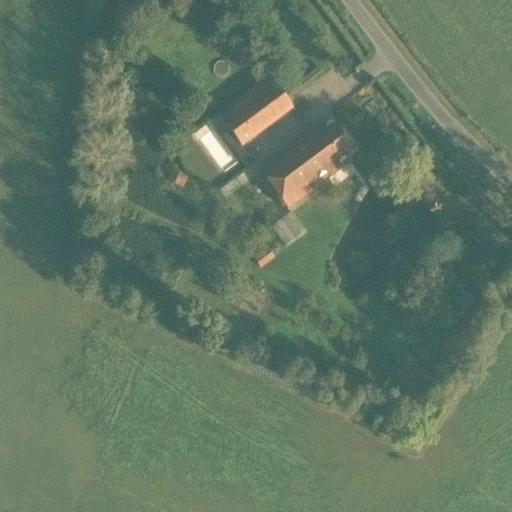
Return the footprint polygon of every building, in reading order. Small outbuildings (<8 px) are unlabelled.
[(257,98),(275,122),(292,110),(273,86),(257,98)] [(235,115),(222,125),(228,132),(240,148),(254,138),(236,114),(235,115)] [(327,132),(323,126),(259,174),(284,207),(356,153),(336,125),(327,132)] [(178,175),(173,185),(182,190),(187,180),(178,175)] [(291,216),(273,229),(287,247),(304,234),(291,216)] [(260,270),(273,259),(266,250),(253,261),(260,270)]
